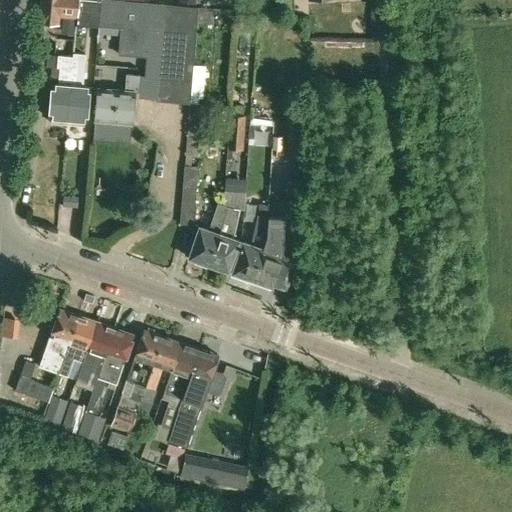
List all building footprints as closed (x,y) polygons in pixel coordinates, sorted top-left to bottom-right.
[(75,17),(76,11),(77,0),(76,0),(42,0),(40,23),(56,24),(57,15),(75,17)] [(76,11),(100,14),(101,3),(77,0),(76,11)] [(121,0),(101,0),(101,3),(100,14),(99,26),(121,28),(120,42),(119,45),(118,54),(141,57),(146,57),(151,2),(121,0)] [(197,8),(196,24),(212,24),(212,9),(197,8)] [(247,18),(238,17),(238,30),(247,31),(247,18)] [(88,88),(83,87),(84,66),(85,54),(72,53),(72,57),(66,124),(82,125),(82,121),(85,121),(88,88)] [(50,84),(48,118),(51,118),(51,122),(66,124),(72,57),(56,56),(56,66),(58,66),(56,85),(50,84)] [(205,66),(192,65),(189,98),(202,99),(205,66)] [(131,124),(133,96),(133,91),(139,92),(140,76),(126,74),(125,91),(96,89),(93,122),(97,122),(99,126),(107,126),(108,123),(116,123),(117,128),(125,128),(128,124),(131,124)] [(197,168),(191,167),(192,156),(196,156),(198,136),(195,136),(195,129),(199,130),(201,104),(189,104),(187,131),(181,224),(193,224),(197,168)] [(228,149),(243,150),(246,116),(231,115),(228,149)] [(219,227),(206,267),(218,271),(219,269),(227,271),(238,240),(232,238),(238,209),(239,192),(224,191),(222,205),(227,207),(219,227)] [(71,206),(71,197),(63,196),(62,206),(71,206)] [(198,226),(187,258),(195,260),(194,263),(206,267),(219,227),(227,207),(222,205),(217,203),(210,224),(208,230),(198,226)] [(242,241),(231,273),(239,276),(238,278),(249,282),(264,242),(266,217),(267,207),(258,205),(250,244),(242,241)] [(264,242),(249,282),(262,286),(263,284),(270,286),(271,287),(272,284),(285,288),(295,260),(281,255),(284,218),(266,217),(264,242)] [(59,365),(76,315),(57,309),(37,367),(56,374),(59,365)] [(59,365),(56,374),(57,374),(57,373),(67,376),(73,358),(82,361),(85,350),(95,322),(76,315),(59,365)] [(9,318),(7,334),(22,336),(24,320),(9,318)] [(91,390),(96,377),(112,328),(95,322),(85,350),(82,361),(90,364),(85,381),(82,387),(91,390)] [(131,335),(112,328),(96,377),(105,380),(114,383),(122,362),(131,335)] [(125,379),(116,407),(135,413),(144,386),(161,336),(142,330),(125,379)] [(144,386),(135,413),(146,417),(153,397),(151,396),(161,368),(169,370),(179,342),(161,336),(144,386)] [(164,385),(162,392),(172,395),(181,398),(198,348),(179,342),(169,370),(164,385)] [(171,429),(167,442),(186,448),(205,391),(216,394),(218,394),(223,377),(223,375),(212,372),(217,355),(198,348),(181,398),(177,408),(171,429)] [(14,391),(19,392),(47,403),(47,401),(52,388),(20,377),(14,391)] [(116,407),(110,424),(129,431),(135,413),(116,407)] [(98,441),(105,419),(85,413),(77,434),(98,441)] [(157,424),(152,438),(166,443),(167,442),(171,429),(157,424)] [(241,461),(162,450),(162,452),(177,454),(173,479),(238,488),(241,461)]
